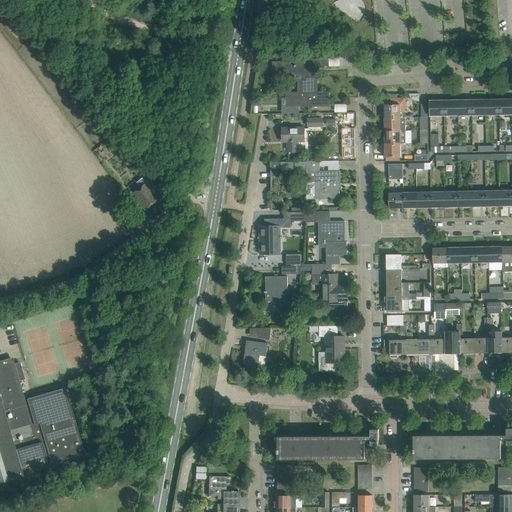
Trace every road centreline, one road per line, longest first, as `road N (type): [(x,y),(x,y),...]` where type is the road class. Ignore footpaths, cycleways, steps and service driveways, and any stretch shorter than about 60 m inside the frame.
road 1 (primary): [(159,511),(215,198)]
road 2 (residential): [(366,229),(363,78),(511,68)]
road 3 (residential): [(220,397),(264,114)]
road 4 (residential): [(0,303),(61,289),(173,206),(204,197)]
road 5 (primary): [(215,198),(246,0)]
road 6 (residential): [(364,403),(366,229)]
road 7 (track): [(70,0),(225,53)]
road 8 (residential): [(366,229),(511,226)]
road 9 (residential): [(390,404),(511,407)]
